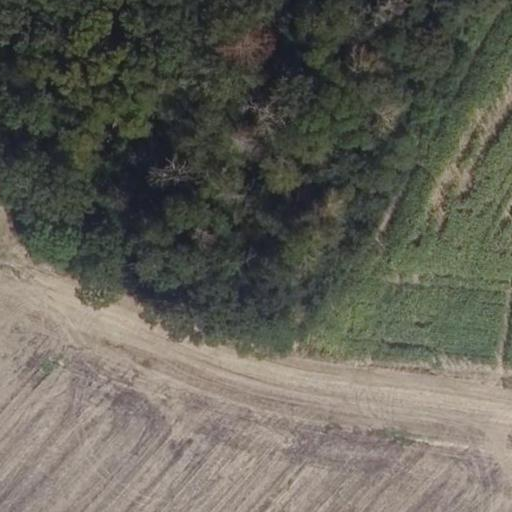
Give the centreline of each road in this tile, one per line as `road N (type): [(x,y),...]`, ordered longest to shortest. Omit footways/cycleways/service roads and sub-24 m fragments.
road 1 (track): [(16,233),(48,267),(257,340),(511,376)]
road 2 (track): [(80,278),(0,419)]
